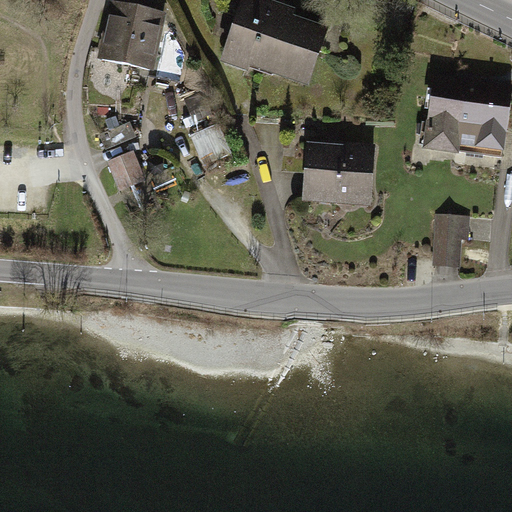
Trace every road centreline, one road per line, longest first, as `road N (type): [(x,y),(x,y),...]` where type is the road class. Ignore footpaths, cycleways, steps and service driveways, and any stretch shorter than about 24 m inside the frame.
road 1 (tertiary): [(511,293),(391,305),(129,281)]
road 2 (residential): [(129,281),(75,115),(98,0)]
road 3 (tertiary): [(129,281),(0,270)]
